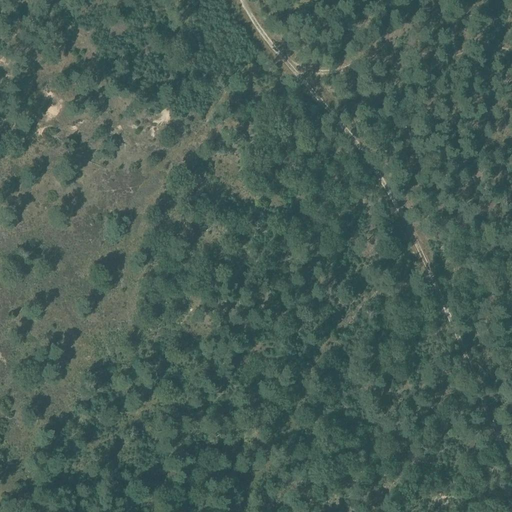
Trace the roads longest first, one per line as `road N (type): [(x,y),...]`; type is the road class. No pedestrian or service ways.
road 1 (track): [(241,0),(269,53),(324,105),(391,199),(511,462)]
road 2 (track): [(418,248),(376,281),(244,511)]
road 3 (track): [(280,67),(348,74),(420,45),(511,52)]
